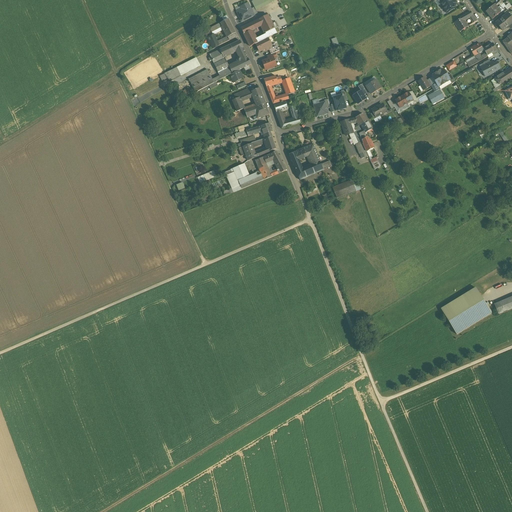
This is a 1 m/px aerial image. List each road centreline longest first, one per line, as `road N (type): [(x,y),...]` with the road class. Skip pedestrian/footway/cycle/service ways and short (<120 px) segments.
road 1 (track): [(0,354),(309,220)]
road 2 (track): [(104,511),(363,358)]
road 3 (track): [(82,0),(205,264)]
road 4 (residential): [(278,134),(381,402)]
road 5 (track): [(0,143),(225,4)]
road 6 (residential): [(278,134),(363,109),(491,33)]
road 7 (residential): [(224,0),(278,134)]
road 8 (track): [(381,402),(511,346)]
